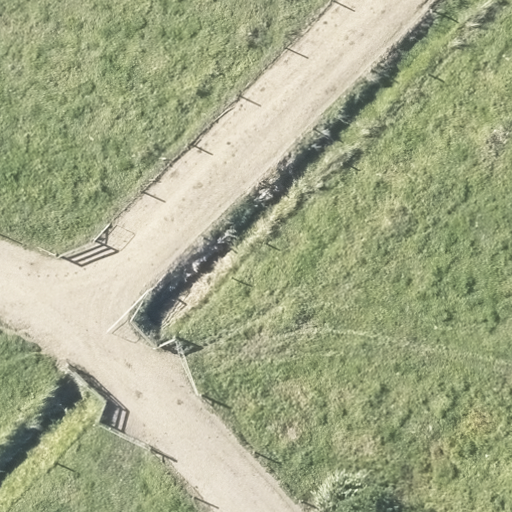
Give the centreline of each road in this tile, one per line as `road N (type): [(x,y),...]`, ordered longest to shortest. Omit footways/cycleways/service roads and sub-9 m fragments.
road 1 (track): [(87,344),(432,0)]
road 2 (track): [(264,511),(143,379),(0,296)]
